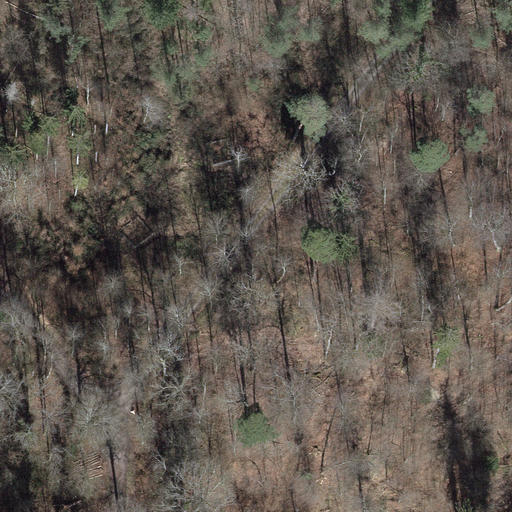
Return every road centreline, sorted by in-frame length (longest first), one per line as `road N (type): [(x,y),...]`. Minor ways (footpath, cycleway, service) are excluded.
road 1 (track): [(424,0),(141,372),(113,511)]
road 2 (track): [(125,451),(0,277)]
